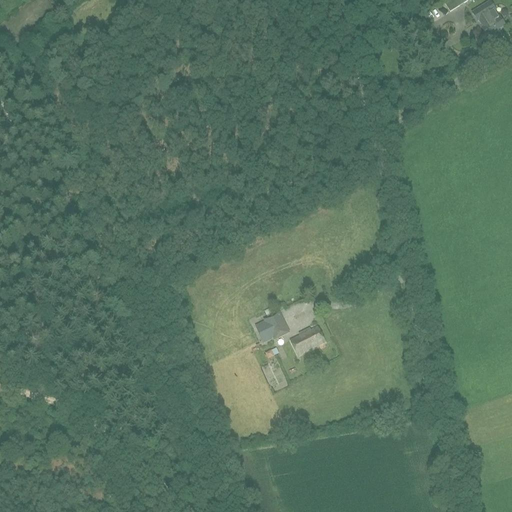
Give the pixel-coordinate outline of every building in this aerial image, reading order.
[(447,0),(444,2),(450,12),(470,0),(447,0)] [(490,2),(472,13),(478,22),(480,20),(484,27),(482,28),(487,37),(505,26),(500,17),(499,18),(494,11),(496,11),(490,2)] [(174,292),(164,297),(173,314),(183,309),(174,292)] [(264,322),(255,327),(264,345),(273,340),(274,342),(290,334),(280,313),(263,321),(264,322)] [(318,328),(299,337),(290,341),(298,357),(326,343),(318,328)] [(271,351),(265,354),(268,360),(274,357),(271,351)]
